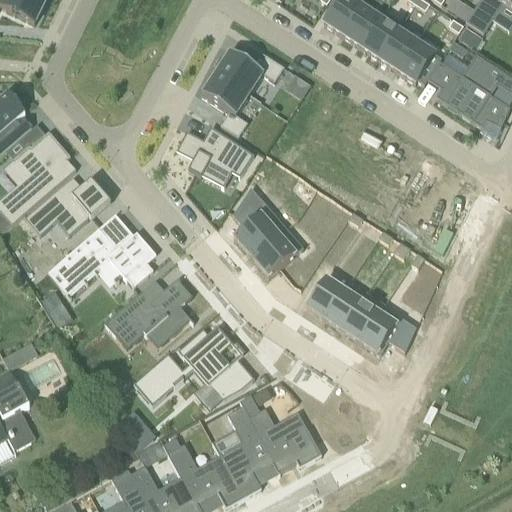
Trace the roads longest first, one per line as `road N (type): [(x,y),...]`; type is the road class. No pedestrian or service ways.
road 1 (residential): [(406,410),(334,376),(259,323),(112,155)]
road 2 (residential): [(206,0),(505,181)]
road 3 (residential): [(406,410),(505,181)]
road 4 (residential): [(112,155),(51,80),(86,0)]
road 5 (residential): [(204,0),(112,155)]
road 6 (residential): [(285,511),(388,451),(406,410)]
